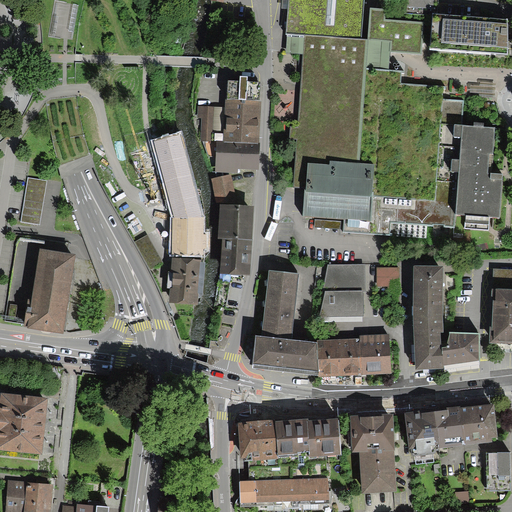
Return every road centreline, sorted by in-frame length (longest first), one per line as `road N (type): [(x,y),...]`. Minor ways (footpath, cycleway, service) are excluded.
road 1 (residential): [(226,383),(256,260),(271,0)]
road 2 (residential): [(0,222),(16,136),(48,93),(90,92),(123,184),(144,199),(158,187),(146,139)]
road 3 (tertiary): [(511,385),(336,399),(226,383)]
road 4 (primary): [(77,167),(121,313),(110,337),(72,353)]
road 5 (primary): [(152,366),(152,324),(140,289),(77,167)]
road 6 (primary): [(77,167),(62,98),(70,0)]
road 7 (primary): [(134,511),(152,366)]
road 8 (residential): [(226,383),(223,511)]
